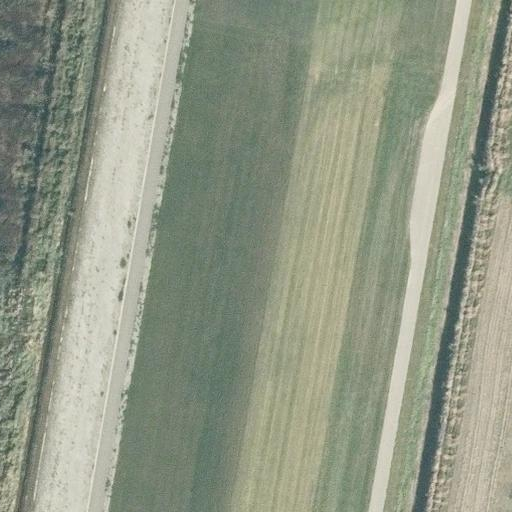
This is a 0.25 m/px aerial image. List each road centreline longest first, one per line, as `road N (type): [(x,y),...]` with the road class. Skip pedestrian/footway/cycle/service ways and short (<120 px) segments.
road 1 (track): [(373,511),(460,0)]
road 2 (track): [(198,0),(112,511)]
